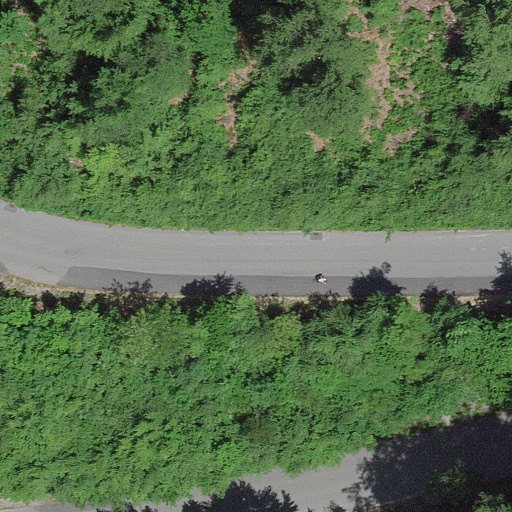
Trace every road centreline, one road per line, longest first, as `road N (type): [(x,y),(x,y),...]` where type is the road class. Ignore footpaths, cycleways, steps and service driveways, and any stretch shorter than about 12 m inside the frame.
road 1 (unclassified): [(0,237),(186,266),(511,264)]
road 2 (unclassified): [(511,442),(182,511)]
